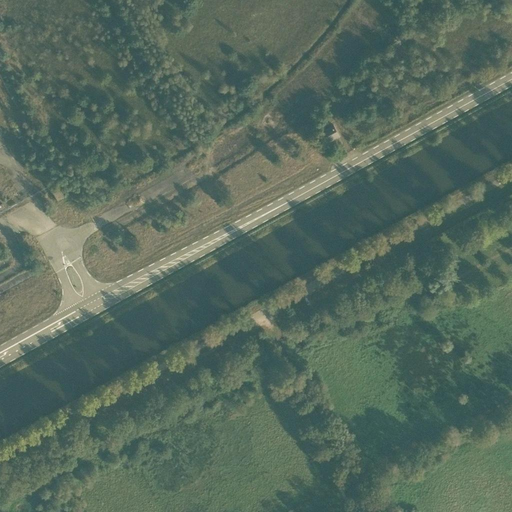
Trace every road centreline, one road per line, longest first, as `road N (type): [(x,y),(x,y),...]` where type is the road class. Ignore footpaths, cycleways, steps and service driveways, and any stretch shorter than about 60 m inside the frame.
road 1 (secondary): [(94,302),(511,78)]
road 2 (track): [(0,453),(258,313)]
road 3 (unclassified): [(258,313),(511,173)]
road 4 (track): [(262,311),(361,489)]
road 5 (unclassified): [(94,302),(61,247),(79,310)]
